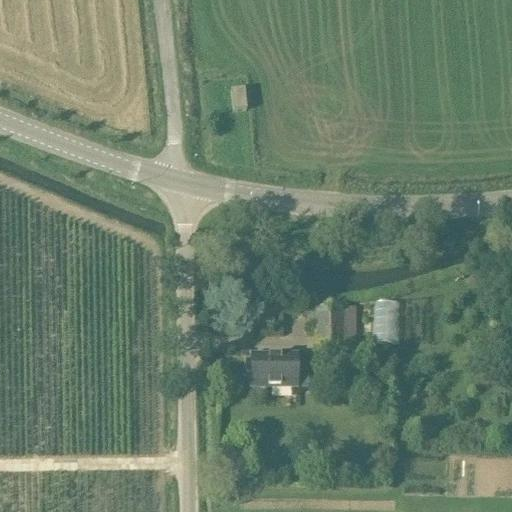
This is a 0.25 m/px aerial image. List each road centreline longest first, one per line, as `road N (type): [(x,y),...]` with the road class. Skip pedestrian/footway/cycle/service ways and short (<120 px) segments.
road 1 (tertiary): [(181,184),(399,209),(511,203)]
road 2 (unclassified): [(189,511),(181,184)]
road 3 (tertiary): [(181,184),(0,122)]
road 4 (unclassified): [(181,184),(161,0)]
